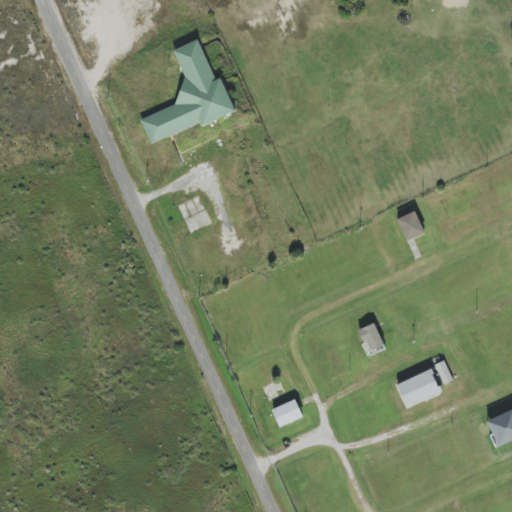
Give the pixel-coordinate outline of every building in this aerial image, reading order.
[(140,119),(150,145),(234,111),(221,77),(214,80),(199,39),(169,51),(188,100),(140,119)] [(406,241),(425,233),(415,211),(396,220),(406,241)] [(368,352),(384,346),(374,323),(358,330),(368,352)] [(442,393),(431,369),(396,385),(407,409),(442,393)] [(271,410),(279,428),(303,417),(295,400),(271,410)] [(511,441),(511,410),(487,420),(496,446),(511,441)]
